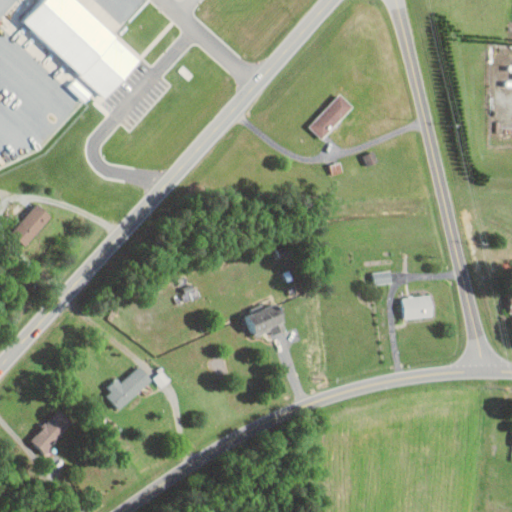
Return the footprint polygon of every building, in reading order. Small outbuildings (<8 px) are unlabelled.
[(310,125),(323,138),(354,105),(341,92),(310,125)] [(25,245),(53,215),(39,202),(11,231),(25,245)] [(374,283),(392,282),(392,270),(374,270),(374,283)] [(402,297),(405,318),(434,315),(431,293),(402,297)] [(245,315),(256,339),(288,325),(277,301),(245,315)] [(120,409),(152,378),(140,364),(121,381),(119,379),(104,392),(120,409)] [(31,439),(45,452),(73,421),(59,408),(31,439)]
